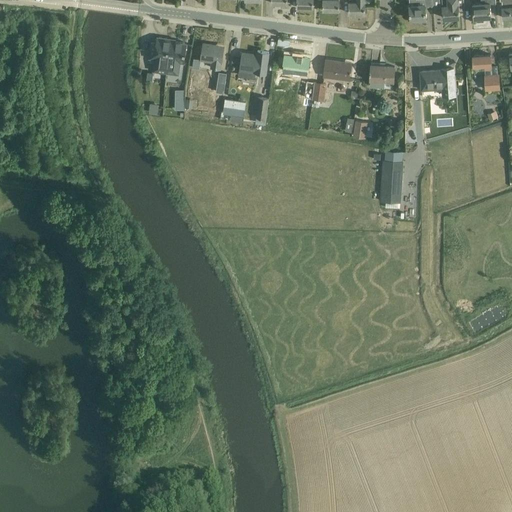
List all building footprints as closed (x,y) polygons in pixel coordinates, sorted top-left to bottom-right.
[(323,0),(323,10),(339,10),(339,0),(323,0)] [(349,0),(349,13),(365,13),(365,1),(364,1),(364,0),(349,0)] [(409,0),(410,5),(411,19),(418,18),(418,20),(420,21),(424,21),(425,20),(425,18),(426,18),(425,4),(424,0),(409,0)] [(463,0),(442,0),(444,18),(459,16),(459,10),(465,10),(463,0)] [(482,0),(482,3),(473,4),(474,17),(491,16),(490,3),(496,3),(495,0),(482,0)] [(511,16),(511,0),(501,0),(503,18),(511,16)] [(166,72),(170,39),(157,37),(157,43),(152,42),(149,58),(155,59),(153,70),(166,72)] [(175,39),(170,39),(166,72),(179,74),(180,62),(184,62),(187,43),(175,41),(175,39)] [(203,43),(202,53),(201,59),(212,61),(211,67),(220,68),(224,48),(211,46),(211,44),(203,43)] [(241,66),(239,75),(255,77),(256,71),(266,72),(269,52),(258,50),(257,55),(243,53),(241,66)] [(492,65),(491,64),(491,54),(473,55),(474,66),(484,65),(485,69),(491,69),(491,65),(492,65)] [(284,55),(283,64),(282,69),(295,71),(294,77),(307,79),(308,73),(310,57),(302,56),(302,57),(284,55)] [(326,59),(325,69),(324,77),(350,80),(352,69),(351,69),(351,65),(340,63),(340,61),(326,59)] [(370,70),(370,72),(371,73),(370,80),(370,85),(384,86),(385,81),(394,81),(395,66),(384,66),(384,69),(380,68),(380,67),(371,66),(371,70),(370,70)] [(421,71),(422,90),(442,89),(442,96),(456,95),(454,68),(441,69),(442,70),(421,71)] [(219,72),(217,91),(224,92),(227,73),(219,72)] [(486,90),(500,89),(498,74),(485,75),(486,90)] [(313,98),(315,81),(306,80),(304,97),(313,98)] [(327,83),(315,81),(313,98),(324,100),(327,83)] [(252,87),(238,85),(235,106),(250,108),(252,87)] [(175,109),(184,109),(185,89),(175,89),(175,109)] [(257,116),(267,117),(269,98),(259,96),(257,116)] [(149,112),(158,113),(159,104),(149,103),(149,112)] [(490,120),(499,117),(496,110),(487,113),(490,120)] [(366,137),(367,120),(354,120),(353,136),(366,137)] [(400,202),(403,161),(384,160),(381,201),(400,202)]
